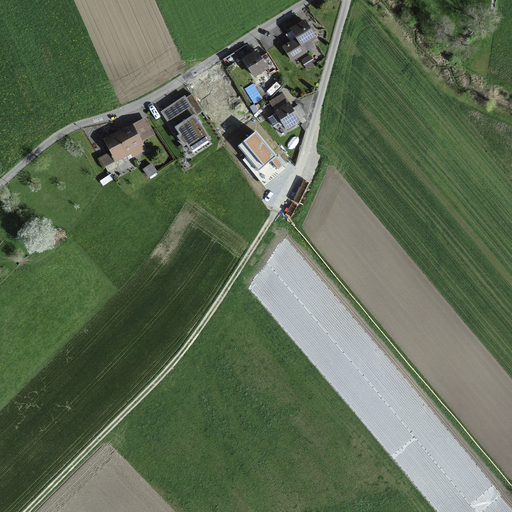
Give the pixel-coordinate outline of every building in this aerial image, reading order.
[(305,52),(301,46),(314,38),(312,34),(315,32),(312,28),(309,30),(305,23),(285,35),(290,43),(283,48),(290,61),(305,52)] [(246,60),(244,61),(253,77),(266,69),(256,54),(257,53),(255,50),(245,57),(246,60)] [(221,111),(237,101),(222,76),(205,86),(221,111)] [(297,125),(296,122),(298,120),(283,96),(270,104),(276,114),(267,119),(273,128),(281,122),(285,129),(293,124),(295,126),(297,125)] [(208,139),(190,114),(193,112),(184,98),(162,113),(171,127),(176,123),(179,127),(176,128),(181,136),(178,137),(183,145),(186,144),(191,151),(208,139)] [(146,121),(107,141),(116,157),(132,149),(135,156),(145,150),(140,141),(153,134),(146,121)] [(276,157),(256,132),(238,146),(259,171),(276,157)] [(156,173),(150,165),(143,170),(148,178),(156,173)]
